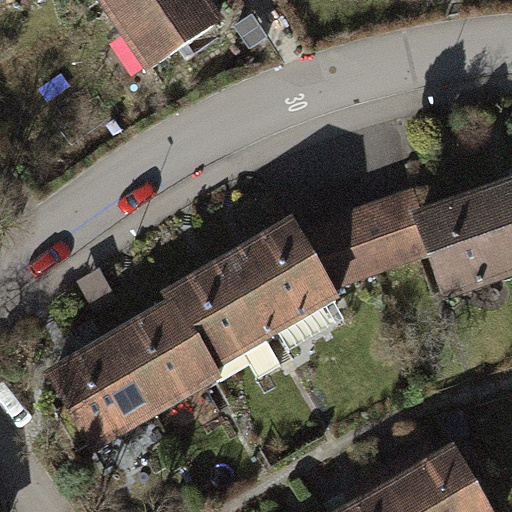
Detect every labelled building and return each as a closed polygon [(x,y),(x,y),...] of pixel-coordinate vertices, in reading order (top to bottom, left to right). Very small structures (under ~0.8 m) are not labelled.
[(121,0),(116,3),(159,67),(236,16),(225,0),(121,0)] [(511,171),(485,182),(511,256),(511,171)] [(410,208),(443,298),(511,273),(511,256),(485,182),(410,208)] [(338,287),(427,255),(410,208),(404,190),(301,227),(338,287)] [(230,252),(280,334),(343,295),(338,287),(301,227),(293,214),(230,252)] [(169,297),(216,373),(280,334),(230,252),(166,291),(169,297)] [(106,335),(156,417),(220,378),(216,373),(169,297),(106,335)] [(43,374),(93,456),(156,417),(106,335),(43,374)] [(491,511),(452,443),(390,479),(408,511),(491,511)] [(408,511),(390,479),(330,511),(408,511)]
